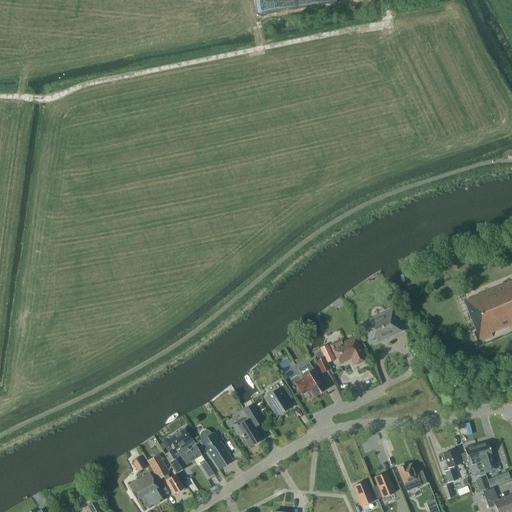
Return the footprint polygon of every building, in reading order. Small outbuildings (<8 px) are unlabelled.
[(476,299),(467,303),(478,331),(481,337),(491,333),(511,324),(511,281),(500,286),(475,296),(476,299)] [(378,341),(401,331),(391,310),(362,323),(369,339),(376,336),(378,341)] [(357,346),(353,338),(343,343),(341,340),(330,345),(335,355),(337,356),(340,362),(351,357),(354,364),(365,359),(358,345),(357,346)] [(326,364),(334,360),(330,350),(322,353),(326,364)] [(321,374),(329,370),(323,357),(315,361),(321,374)] [(303,381),(295,386),(301,396),(310,390),(314,396),(325,389),(321,382),(322,382),(314,369),(310,371),(306,364),(297,369),(302,376),(301,377),(303,381)] [(292,397),(284,385),(278,389),(265,396),(270,404),(269,405),(276,416),(290,407),(287,401),(292,397)] [(260,412),(265,409),(261,402),(256,406),(260,412)] [(262,439),(254,427),(263,421),(252,405),(240,413),(245,421),(236,427),(237,429),(235,430),(239,437),(241,436),(242,437),(243,437),(249,447),(262,439)] [(188,450),(187,448),(195,443),(185,427),(169,438),(178,452),(174,454),(171,450),(165,453),(170,461),(171,461),(188,450)] [(211,434),(210,432),(208,431),(206,430),(203,430),(201,432),(199,434),(199,437),(200,439),(201,441),(200,442),(218,470),(231,460),(222,445),(220,446),(212,434),(211,434)] [(487,442),(475,445),(482,465),(484,473),(496,470),(487,442)] [(484,473),(482,465),(475,445),(464,449),(465,453),(460,454),(463,464),(468,463),(469,465),(469,466),(473,477),(477,475),(484,473)] [(201,455),(195,446),(188,450),(171,461),(178,472),(187,466),(186,464),(193,460),(198,466),(205,462),(201,455)] [(447,483),(456,480),(451,466),(458,464),(453,450),(442,453),(448,471),(444,472),(447,483)] [(169,478),(167,474),(169,473),(159,455),(147,461),(157,480),(163,477),(174,495),(184,488),(175,474),(169,478)] [(138,472),(146,467),(139,457),(131,462),(138,472)] [(399,468),(397,468),(403,484),(405,491),(425,483),(421,470),(414,473),(411,464),(405,466),(405,465),(403,466),(402,465),(399,467),(399,468)] [(373,487),(378,500),(395,493),(386,472),(374,478),(377,485),(373,487)] [(164,499),(157,487),(158,487),(149,473),(128,485),(137,499),(142,496),(148,508),(164,499)] [(504,473),(496,475),(498,481),(506,479),(504,473)] [(486,476),(479,478),(474,480),(478,491),(489,488),(486,476)] [(378,500),(373,487),(369,489),(365,481),(353,487),(361,507),(378,500)] [(426,497),(435,495),(432,482),(424,484),(426,497)] [(468,483),(458,487),(461,493),(470,489),(468,483)] [(446,499),(453,497),(449,485),(442,487),(446,499)] [(497,500),(492,488),(482,492),(488,508),(494,506),(496,511),(509,511),(511,511),(511,495),(497,500)] [(103,511),(104,511),(97,500),(85,507),(88,511),(103,511)]
